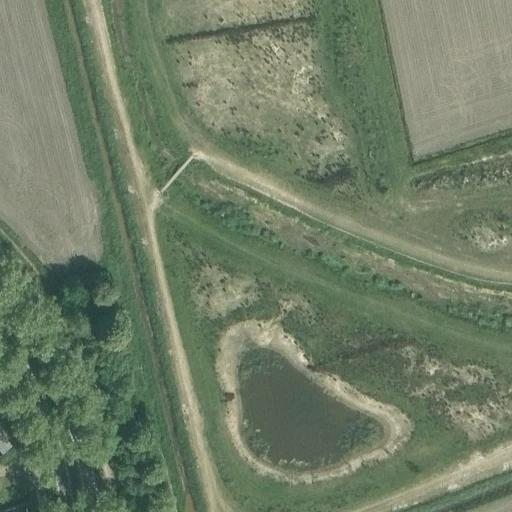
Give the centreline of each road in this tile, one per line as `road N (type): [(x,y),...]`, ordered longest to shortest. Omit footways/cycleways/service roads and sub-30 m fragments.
road 1 (tertiary): [(92,511),(84,451),(50,358),(0,287)]
road 2 (tertiary): [(0,338),(38,389),(67,511)]
